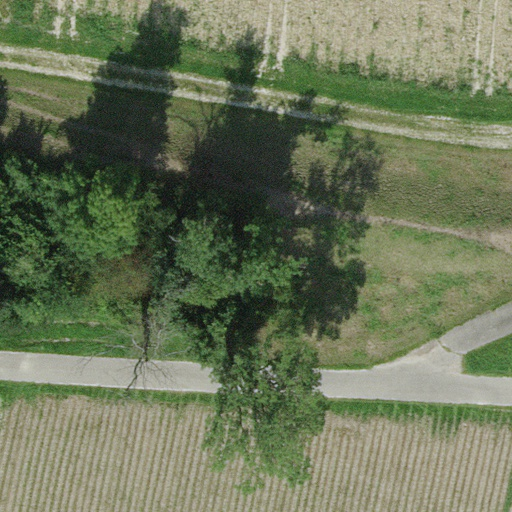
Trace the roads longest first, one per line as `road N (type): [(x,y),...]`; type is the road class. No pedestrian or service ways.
road 1 (track): [(511,321),(377,378),(0,371)]
road 2 (track): [(377,378),(511,385)]
